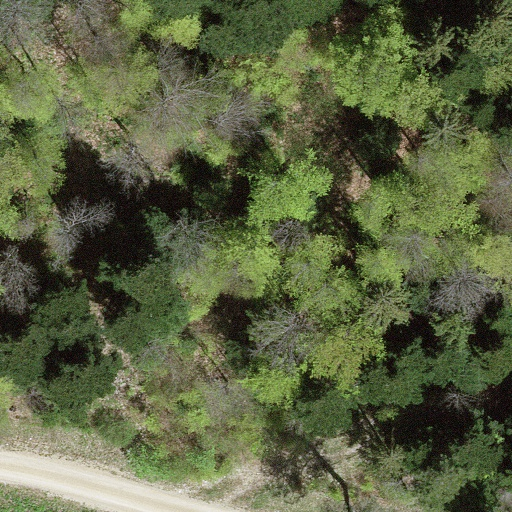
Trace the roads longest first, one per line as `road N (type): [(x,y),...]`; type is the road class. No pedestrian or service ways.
road 1 (track): [(167,510),(321,435),(511,404)]
road 2 (track): [(0,477),(175,511)]
